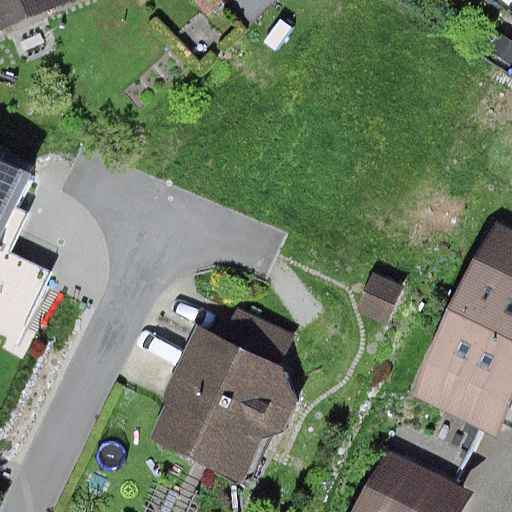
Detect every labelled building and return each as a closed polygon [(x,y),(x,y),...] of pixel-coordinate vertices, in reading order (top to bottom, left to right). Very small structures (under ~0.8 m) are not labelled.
[(0,0),(0,31),(80,0),(0,0)] [(195,0),(211,18),(230,2),(249,25),(277,0),(195,0)] [(0,242),(32,177),(0,160),(0,242)] [(511,414),(511,237),(491,228),(412,397),(501,439),(511,414)] [(50,274),(0,250),(0,332),(18,341),(50,274)] [(374,273),(358,312),(388,325),(405,285),(374,273)] [(241,310),(227,339),(283,367),(297,338),(241,310)] [(227,339),(200,325),(165,393),(168,408),(153,440),(245,484),(268,436),(283,435),(299,409),(283,367),(227,339)] [(463,511),(472,494),(386,454),(358,511),(463,511)]
